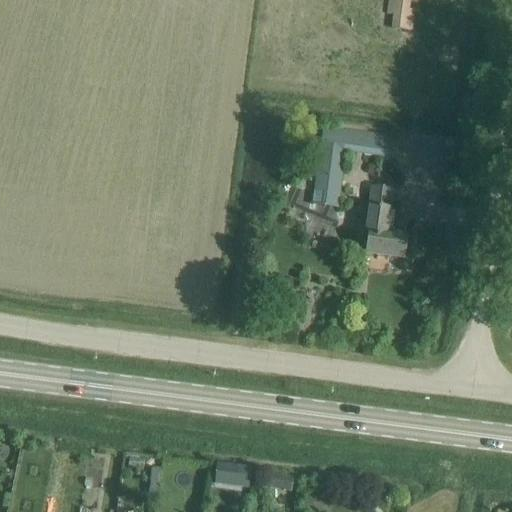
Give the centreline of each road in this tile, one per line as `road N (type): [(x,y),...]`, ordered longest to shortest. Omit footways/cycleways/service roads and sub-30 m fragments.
road 1 (unclassified): [(511,390),(0,312)]
road 2 (primary): [(511,443),(0,377)]
road 3 (unknown): [(462,383),(511,23)]
